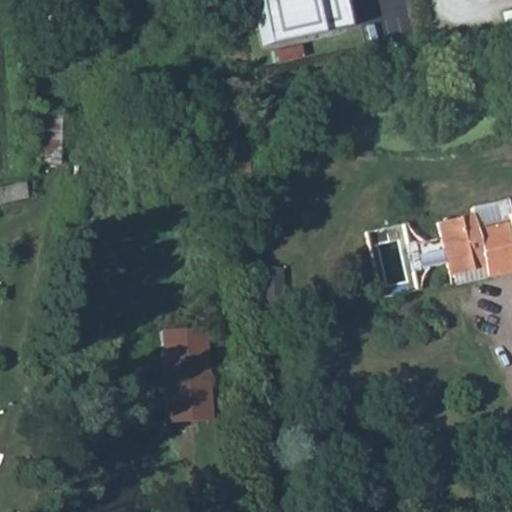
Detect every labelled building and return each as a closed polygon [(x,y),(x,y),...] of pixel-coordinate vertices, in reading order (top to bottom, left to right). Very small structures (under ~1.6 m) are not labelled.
[(253,0),(263,45),(345,28),(339,0),(253,0)] [(45,86),(41,159),(63,160),(67,86),(45,86)] [(439,236),(409,242),(415,273),(446,267),(447,275),(472,271),(471,268),(482,266),(484,275),(511,269),(511,214),(510,215),(506,198),(470,206),(472,217),(437,224),(439,236)] [(259,224),(265,284),(285,283),(280,222),(259,224)] [(206,328),(163,331),(168,422),(210,420),(206,328)]
